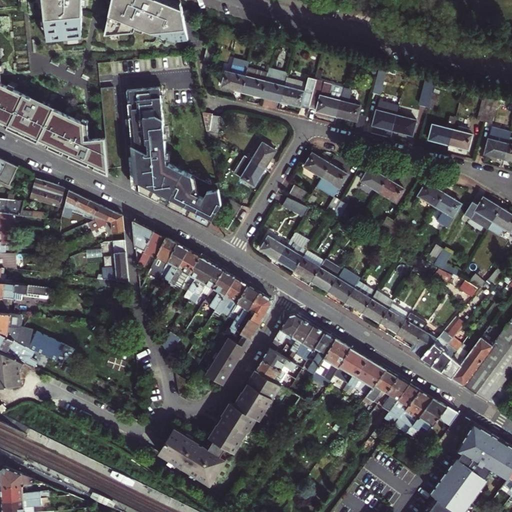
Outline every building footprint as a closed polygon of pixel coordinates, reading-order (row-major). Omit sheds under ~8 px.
[(46,0),(50,43),(82,38),(83,0),(46,0)] [(114,0),(105,36),(133,34),(136,27),(175,44),(190,42),(189,41),(185,21),(182,4),(172,0),(114,0)] [(242,25),(246,9),(208,0),(193,0),(190,12),(242,25)] [(197,40),(193,19),(185,21),(189,41),(197,40)] [(206,38),(204,23),(196,24),(199,39),(206,38)] [(204,61),(211,62),(215,47),(207,46),(204,61)] [(233,59),(230,72),(246,76),(248,71),(249,67),(250,63),(233,59)] [(317,79),(321,62),(313,60),(308,77),(307,83),(302,102),(310,105),(317,79)] [(156,61),(118,63),(119,78),(157,77),(156,61)] [(0,63),(0,123),(16,131),(78,160),(110,175),(109,168),(106,137),(90,139),(89,124),(55,108),(56,106),(33,96),(32,98),(2,84),(0,63)] [(387,68),(380,66),(373,92),(380,94),(387,68)] [(246,76),(243,91),(251,93),(262,96),(266,81),(268,72),(249,67),(248,71),(246,76)] [(266,81),(262,96),(276,100),(281,101),(285,86),(287,78),(288,74),(269,69),(268,72),(266,81)] [(226,71),(223,86),(230,88),(243,91),(246,76),(230,72),(226,71)] [(285,86),(281,101),(296,105),(301,106),(302,102),(307,83),(287,78),(285,86)] [(432,93),(435,80),(427,78),(420,105),(428,107),(432,93)] [(345,87),(317,79),(310,105),(318,106),(317,110),(326,113),(337,116),(341,101),(345,87)] [(106,137),(109,168),(122,167),(114,86),(102,87),(106,137)] [(210,182),(169,161),(162,87),(129,90),(136,166),(138,188),(158,198),(184,212),(196,219),(209,226),(210,225),(218,230),(222,232),(225,226),(219,223),(223,216),(217,213),(219,210),(222,203),(218,180),(210,182)] [(345,87),(341,101),(337,116),(350,119),(357,121),(355,129),(362,131),(366,117),(358,114),(361,106),(350,103),(353,89),(345,87)] [(433,93),(432,93),(428,107),(428,108),(437,110),(441,95),(439,95),(440,91),(434,89),(433,93)] [(379,100),(377,109),(373,125),(377,126),(393,130),(397,115),(399,105),(379,100)] [(477,119),(484,121),(489,106),(481,104),(477,119)] [(497,108),(489,106),(484,121),(493,123),(497,108)] [(213,113),(204,112),(207,129),(211,130),(213,115),(213,113)] [(221,116),(213,115),(211,130),(218,132),(221,116)] [(417,120),(397,115),(393,130),(407,133),(413,135),(417,120)] [(435,141),(449,144),(452,129),(433,124),(429,139),(435,141)] [(457,131),(452,129),(449,144),(464,148),(469,149),(472,134),(468,133),(469,128),(459,126),(457,131)] [(495,156),(505,159),(509,144),(511,136),(503,134),(502,138),(495,136),(494,140),(489,139),(485,154),(495,156)] [(262,143),(252,160),(265,168),(273,155),(276,151),(262,143)] [(322,176),(330,163),(319,156),(313,152),(305,166),(322,176)] [(258,180),(265,168),(252,160),(242,155),(232,172),(241,177),(255,186),(258,180)] [(0,179),(12,186),(13,183),(11,182),(18,166),(0,156),(0,179)] [(334,195),(347,174),(343,171),(330,163),(322,176),(318,184),(334,195)] [(381,174),(370,167),(362,180),(363,181),(374,188),(379,191),(387,178),(381,174)] [(30,197),(36,199),(40,188),(44,190),(47,181),(43,179),(36,177),(30,197)] [(399,186),(387,178),(379,191),(397,202),(405,189),(399,186)] [(47,181),(44,190),(53,193),(56,183),(53,182),(47,181)] [(371,194),(374,188),(363,181),(359,187),(371,194)] [(419,195),(436,206),(445,193),(440,190),(427,182),(419,195)] [(56,183),(53,193),(50,203),(60,207),(66,187),(61,185),(56,183)] [(306,202),(311,195),(295,186),(291,192),(306,202)] [(40,188),(36,199),(50,203),(53,193),(44,190),(40,188)] [(70,208),(73,208),(80,195),(75,192),(70,190),(64,210),(69,211),(70,208)] [(457,201),(445,193),(436,206),(443,211),(437,221),(448,227),(462,204),(457,201)] [(80,195),(73,208),(84,212),(90,199),(87,198),(80,195)] [(316,198),(311,195),(306,202),(312,205),(316,198)] [(348,204),(334,195),(327,208),(340,217),(348,204)] [(310,209),(311,208),(288,197),(283,207),(304,218),(310,209)] [(464,214),(489,229),(501,207),(493,202),(484,197),(479,205),(472,201),(464,214)] [(230,198),(226,205),(238,212),(242,206),(230,198)] [(0,212),(4,213),(13,214),(20,215),(22,208),(25,200),(15,199),(14,199),(14,205),(5,205),(5,211),(2,211),(3,203),(0,202),(0,212)] [(84,212),(95,215),(99,204),(95,202),(90,199),(84,212)] [(238,212),(226,205),(222,203),(219,210),(224,213),(234,219),(238,212)] [(89,222),(93,230),(106,224),(107,220),(109,220),(112,210),(107,207),(99,204),(95,215),(94,219),(89,222)] [(511,213),(501,207),(489,229),(500,235),(505,227),(511,231),(511,213)] [(64,212),(63,216),(71,218),(73,211),(73,208),(70,208),(69,211),(64,210),(64,212)] [(124,229),(123,215),(120,213),(112,210),(109,220),(112,221),(112,227),(124,229)] [(1,230),(0,229),(0,240),(2,241),(2,245),(10,244),(10,243),(14,243),(13,214),(4,213),(5,222),(3,222),(1,222),(1,230)] [(224,213),(223,216),(219,223),(225,226),(229,228),(234,219),(224,213)] [(379,230),(386,234),(395,220),(388,215),(379,230)] [(145,251),(154,230),(147,226),(133,219),(138,264),(145,251)] [(402,224),(395,220),(386,234),(393,239),(402,224)] [(347,224),(340,221),(337,227),(343,230),(347,224)] [(347,224),(343,230),(351,233),(352,232),(363,237),(365,233),(355,228),(347,224)] [(113,240),(125,240),(125,234),(124,229),(112,227),(113,229),(113,240)] [(161,233),(154,230),(145,251),(138,264),(144,267),(150,254),(156,257),(166,236),(161,233)] [(287,246),(278,259),(288,265),(295,269),(307,251),(308,250),(305,248),(310,240),(296,231),(287,246)] [(173,239),(166,236),(156,257),(149,272),(160,277),(161,276),(177,241),(173,239)] [(271,255),(278,259),(287,246),(269,236),(261,249),(271,255)] [(2,241),(0,240),(0,251),(10,251),(10,244),(2,245),(2,241)] [(58,257),(77,247),(73,240),(67,243),(59,247),(58,257)] [(113,240),(115,253),(127,253),(126,247),(125,240),(113,240)] [(184,245),(177,241),(161,276),(169,281),(188,248),(184,245)] [(396,256),(400,249),(390,244),(385,250),(396,256)] [(429,258),(436,263),(444,248),(437,244),(429,258)] [(196,253),(188,248),(169,281),(174,284),(173,286),(179,290),(186,280),(201,255),(196,253)] [(451,253),(444,248),(436,263),(443,267),(451,253)] [(10,251),(0,251),(0,266),(5,267),(11,268),(10,251)] [(312,280),(324,262),(307,251),(295,269),(307,277),(312,280)] [(127,253),(115,253),(116,266),(128,266),(127,260),(127,253)] [(189,288),(194,291),(212,262),(208,259),(201,255),(186,280),(192,284),(189,288)] [(327,257),(324,262),(312,280),(322,286),(329,290),(344,267),(327,257)] [(437,268),(421,258),(414,270),(420,274),(423,269),(433,275),(437,268)] [(203,290),(208,293),(224,268),(219,266),(212,262),(194,291),(190,298),(196,301),(203,290)] [(129,281),(128,266),(116,266),(103,267),(103,274),(98,274),(98,278),(129,281)] [(338,296),(347,301),(360,280),(361,277),(344,267),(329,290),(338,296)] [(216,308),(236,276),(232,274),(224,268),(208,293),(214,297),(210,305),(216,308)] [(440,268),(436,275),(448,282),(452,275),(440,268)] [(470,281),(480,285),(484,279),(477,273),(470,281)] [(226,305),(232,309),(248,283),(244,281),(236,276),(216,308),(222,312),(226,305)] [(461,287),(474,294),(480,285),(470,281),(466,279),(461,287)] [(3,281),(0,280),(0,295),(0,296),(14,298),(15,290),(19,291),(39,293),(39,286),(5,282),(3,281)] [(358,308),(363,311),(377,291),(360,280),(347,301),(358,308)] [(248,283),(232,309),(228,315),(235,319),(230,327),(231,330),(235,331),(236,329),(240,323),(245,314),(260,291),(256,288),(248,283)] [(260,291),(245,314),(250,317),(261,324),(273,304),(271,297),(266,294),(260,291)] [(375,319),(381,322),(393,303),(394,301),(377,291),(363,311),(375,319)] [(0,311),(12,313),(12,309),(10,309),(10,305),(0,303),(0,298),(0,296),(0,295),(0,311)] [(145,310),(150,299),(141,295),(143,307),(145,310)] [(410,314),(393,303),(381,322),(391,329),(398,333),(410,314)] [(222,312),(216,308),(211,316),(216,319),(219,314),(220,314),(222,312)] [(12,313),(0,311),(0,331),(23,343),(63,362),(65,358),(60,355),(66,343),(38,331),(35,336),(28,333),(26,337),(17,335),(18,331),(19,326),(22,324),(23,318),(21,315),(21,314),(12,313)] [(290,338),(303,317),(299,315),(296,312),(290,314),(270,347),(281,354),(283,350),(286,346),(287,344),(283,342),(287,335),(290,338)] [(411,312),(410,314),(398,333),(408,339),(414,343),(411,348),(418,352),(423,355),(438,337),(429,331),(428,332),(424,329),(429,322),(411,312)] [(493,340),(461,384),(475,392),(489,400),(506,380),(507,379),(511,372),(511,314),(506,322),(511,327),(511,345),(508,351),(493,340)] [(239,330),(252,338),(257,329),(261,324),(250,317),(245,326),(242,329),(240,328),(239,330)] [(296,352),(314,323),(309,321),(303,317),(290,338),(288,342),(293,345),(291,349),(296,352)] [(500,331),(511,340),(511,327),(506,322),(500,331)] [(320,327),(314,323),(296,352),(302,355),(302,356),(304,352),(309,355),(315,346),(325,330),(320,327)] [(134,327),(121,326),(120,332),(125,333),(125,336),(129,343),(135,342),(134,327)] [(252,338),(239,330),(236,329),(235,331),(231,336),(239,341),(247,346),(250,342),(252,338)] [(171,330),(163,343),(170,356),(181,337),(171,330)] [(325,330),(315,346),(320,349),(314,358),(307,370),(314,374),(316,371),(336,337),(331,334),(325,330)] [(456,380),(461,384),(493,340),(486,334),(487,332),(484,330),(467,353),(461,362),(451,377),(456,380)] [(19,350),(23,343),(0,331),(0,348),(24,361),(35,366),(38,360),(19,350)] [(511,340),(500,331),(493,340),(508,351),(511,345),(511,340)] [(425,361),(431,365),(450,340),(441,333),(438,337),(423,355),(420,358),(425,361)] [(239,341),(231,336),(227,344),(234,348),(239,341)] [(336,337),(316,371),(331,380),(336,371),(351,346),(345,343),(336,337)] [(441,371),(455,351),(459,346),(450,340),(431,365),(436,368),(441,371)] [(247,346),(239,341),(234,348),(242,353),(247,346)] [(227,344),(224,350),(239,359),(242,353),(234,348),(227,344)] [(315,346),(309,355),(314,358),(320,349),(315,346)] [(336,371),(354,381),(368,357),(362,353),(351,346),(336,371)] [(459,346),(455,351),(462,356),(459,360),(461,362),(467,353),(459,346)] [(266,352),(263,357),(287,372),(290,367),(293,369),(297,363),(292,360),(281,354),(270,347),(266,352)] [(24,361),(0,348),(0,385),(22,384),(21,369),(24,361)] [(231,371),(239,359),(224,350),(208,375),(224,384),(231,371)] [(292,360),(294,357),(283,350),(281,354),(292,360)] [(462,356),(455,351),(441,371),(446,374),(451,377),(461,362),(459,360),(462,356)] [(296,352),(294,357),(292,360),(297,363),(302,355),(296,352)] [(287,372),(263,357),(259,364),(256,369),(283,385),(285,382),(282,380),(287,372)] [(355,387),(368,394),(371,390),(374,386),(387,368),(378,363),(368,357),(354,381),(348,391),(351,393),(355,387)] [(381,399),(398,375),(393,372),(387,368),(374,386),(371,390),(368,394),(364,400),(358,408),(362,410),(371,398),(374,400),(377,396),(381,399)] [(283,385),(256,369),(248,382),(245,387),(243,391),(243,390),(234,403),(231,401),(223,414),(223,415),(220,419),(218,423),(218,422),(209,436),(214,439),(208,447),(203,444),(202,445),(199,443),(199,442),(198,441),(175,426),(159,452),(210,484),(226,458),(221,455),(226,446),(235,452),(243,438),(248,430),(257,417),(260,419),(269,406),(268,406),(274,398),(283,385)] [(329,383),(331,380),(316,371),(314,374),(313,375),(329,383)] [(403,378),(398,375),(381,399),(385,402),(382,406),(386,408),(382,414),(385,416),(409,382),(403,378)] [(187,383),(177,377),(179,395),(187,383)] [(511,385),(506,380),(489,400),(491,401),(492,401),(500,408),(511,393),(511,385)] [(404,411),(420,389),(415,386),(410,382),(397,400),(384,417),(389,420),(401,403),(403,404),(400,409),(404,411)] [(292,390),(300,396),(302,393),(294,388),(292,390)] [(405,423),(410,427),(433,397),(426,393),(420,389),(404,411),(394,424),(400,429),(405,423)] [(410,427),(406,433),(412,436),(419,427),(427,432),(439,416),(450,424),(458,412),(446,405),(439,401),(433,397),(410,427)] [(394,424),(404,411),(400,409),(403,404),(401,403),(389,420),(394,424)] [(385,416),(382,414),(381,413),(362,438),(366,441),(385,416)] [(507,479),(511,472),(511,445),(488,431),(473,422),(463,440),(457,450),(460,452),(452,463),(430,492),(436,496),(438,498),(430,511),(428,511),(464,511),(471,503),(488,480),(485,478),(489,472),(492,468),(501,475),(507,479)] [(1,479),(2,486),(24,484),(24,479),(31,478),(32,477),(30,476),(6,466),(0,469),(1,479)] [(134,484),(136,479),(114,469),(112,474),(134,484)] [(3,501),(41,497),(47,496),(47,489),(32,490),(32,483),(24,484),(2,486),(2,495),(3,501)] [(114,504),(116,500),(94,489),(92,494),(114,504)] [(42,504),(41,497),(3,501),(4,510),(3,511),(34,511),(34,505),(42,504)] [(218,511),(231,511),(238,503),(230,497),(218,511)]
